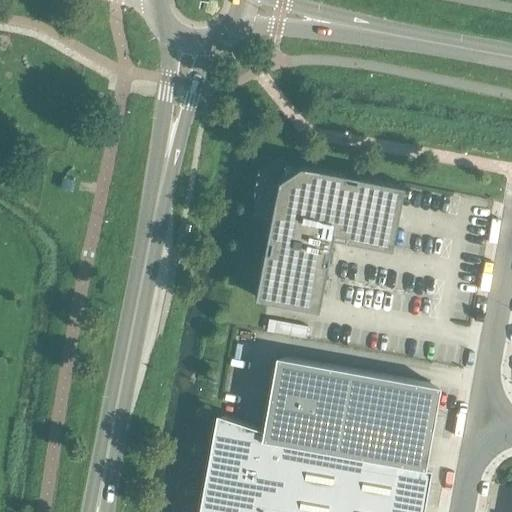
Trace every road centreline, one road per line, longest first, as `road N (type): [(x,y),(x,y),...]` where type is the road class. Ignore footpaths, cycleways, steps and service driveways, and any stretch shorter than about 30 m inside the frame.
road 1 (secondary): [(98,511),(170,147)]
road 2 (unknown): [(487,380),(248,345),(239,352),(231,398)]
road 3 (secondary): [(511,58),(332,24)]
road 4 (unclassified): [(478,425),(511,246)]
